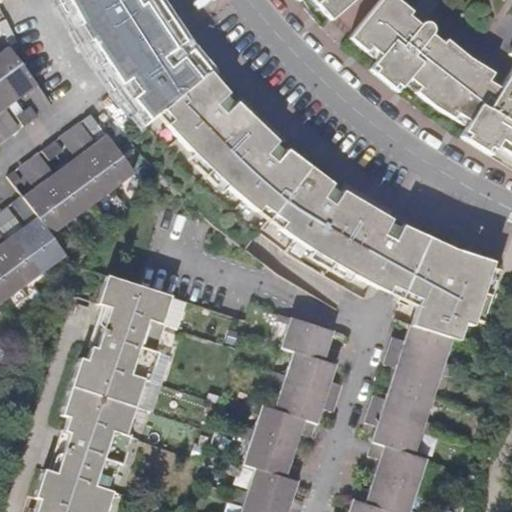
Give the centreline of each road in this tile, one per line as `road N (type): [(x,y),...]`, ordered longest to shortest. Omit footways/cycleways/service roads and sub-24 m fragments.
road 1 (residential): [(313,511),(389,294),(443,170)]
road 2 (residential): [(443,170),(335,90),(251,0)]
road 3 (residential): [(85,91),(212,0)]
